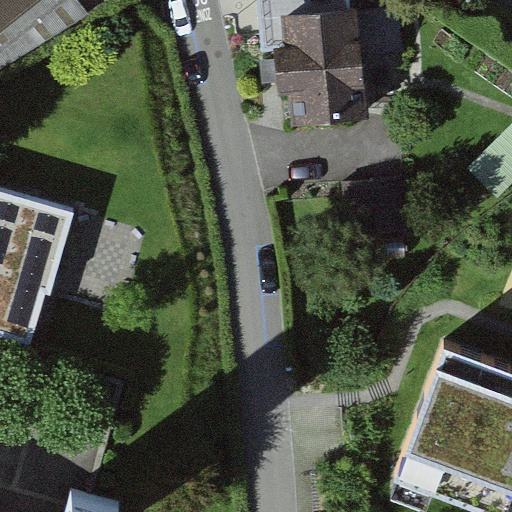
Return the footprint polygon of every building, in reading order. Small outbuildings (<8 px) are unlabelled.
[(0,0),(0,67),(73,5),(68,0),(0,0)] [(347,0),(256,0),(263,53),(281,52),(286,128),(365,122),(359,16),(349,17),(347,0)] [(511,119),(475,162),(506,190),(511,182),(511,119)] [(0,330),(31,340),(45,289),(51,290),(54,278),(73,211),(0,189),(0,330)] [(511,511),(511,372),(421,341),(372,479),(466,511),(511,511)]
